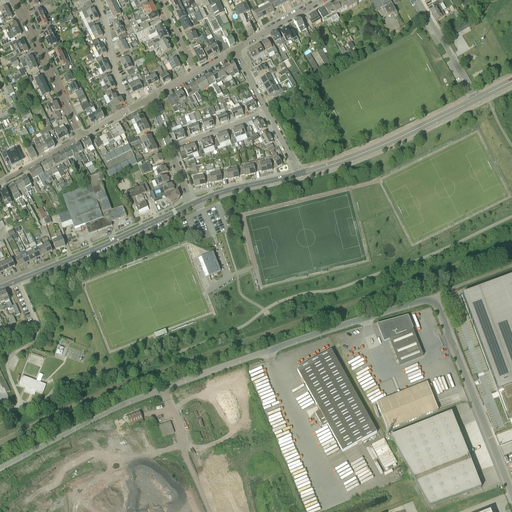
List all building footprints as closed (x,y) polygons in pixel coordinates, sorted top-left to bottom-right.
[(149,5),(147,2),(148,2),(146,0),(138,0),(134,2),(137,9),(137,10),(142,8),(144,7),(149,5)] [(181,0),(171,5),(174,10),(184,5),(183,3),(188,0),(187,0),(181,0)] [(214,33),(221,30),(220,27),(215,17),(210,6),(207,0),(195,0),(200,11),(199,11),(203,19),(204,19),(204,20),(207,19),(214,33)] [(270,4),(273,10),(278,8),(274,0),(273,0),(269,2),(270,5),(270,4)] [(347,11),(352,8),(347,0),(346,0),(345,1),(344,0),(338,0),(338,1),(338,2),(336,3),(336,4),(332,6),(336,14),(342,11),(341,11),(346,9),(347,11)] [(356,3),(361,0),(347,0),(352,8),(357,5),(356,3)] [(368,0),(374,13),(383,8),(383,7),(380,0),(379,1),(378,0),(368,0)] [(391,2),(389,0),(378,0),(379,1),(380,0),(383,7),(383,8),(384,7),(388,17),(393,14),(394,15),(397,13),(393,6),(391,2)] [(467,1),(461,4),(465,10),(471,6),(467,1)] [(219,2),(210,6),(215,17),(219,15),(224,13),(219,2)] [(149,5),(144,7),(142,8),(143,11),(145,11),(146,14),(129,21),(130,25),(136,22),(140,20),(157,13),(152,3),(149,5)] [(248,37),(254,34),(245,14),(250,12),(246,3),(235,9),(246,33),(248,37)] [(111,13),(118,10),(116,4),(109,8),(111,13)] [(270,4),(270,5),(265,7),(269,15),(274,12),(273,10),(270,4)] [(174,10),(176,16),(189,10),(191,9),(189,6),(185,8),(184,5),(174,10)] [(339,19),(336,14),(332,6),(331,5),(324,8),(330,19),(333,23),(339,19)] [(430,11),(433,16),(441,11),(443,10),(440,5),(430,11)] [(0,12),(2,16),(9,12),(7,7),(4,9),(3,7),(0,8),(0,12)] [(86,20),(97,14),(94,9),(92,10),(91,7),(82,12),(86,19),(86,20)] [(263,18),(269,15),(265,7),(259,10),(263,18)] [(327,20),(330,19),(324,8),(318,12),(323,20),(326,18),(327,20)] [(34,16),(37,21),(47,16),(45,12),(43,13),(41,10),(35,13),(36,15),(34,16)] [(118,10),(111,13),(114,18),(121,15),(118,10)] [(179,21),(187,18),(187,17),(193,14),(195,13),(193,10),(190,12),(189,10),(176,16),(179,21)] [(258,21),(263,18),(259,10),(254,13),(258,21)] [(200,21),(203,19),(199,11),(195,13),(193,14),(194,17),(197,16),(200,21)] [(441,11),(433,16),(436,21),(444,16),(441,11)] [(2,16),(0,16),(0,18),(3,24),(10,21),(9,19),(12,18),(9,12),(2,16)] [(157,13),(140,20),(142,23),(150,20),(150,22),(159,18),(157,13)] [(312,26),(321,21),(316,13),(309,17),(311,20),(309,21),(312,26)] [(89,27),(95,25),(93,22),(99,19),(97,14),(86,20),(89,27)] [(42,27),(48,24),(46,21),(49,20),(47,16),(37,21),(39,26),(41,25),(42,27)] [(74,19),(72,16),(59,22),(61,25),(74,19)] [(115,26),(113,27),(115,32),(123,28),(121,23),(124,22),(121,17),(113,21),(115,26)] [(182,26),(189,23),(192,21),(191,19),(189,19),(188,20),(187,18),(179,21),(182,26)] [(306,31),(302,23),(299,19),(294,22),(300,34),(304,40),(308,37),(305,31),(306,31)] [(158,36),(166,32),(163,26),(161,21),(157,23),(156,24),(150,27),(148,24),(139,28),(138,27),(136,22),(130,25),(131,28),(132,28),(134,33),(135,35),(141,32),(146,42),(149,40),(148,37),(157,33),(158,36)] [(4,28),(5,31),(9,29),(11,32),(18,29),(16,23),(4,28)] [(184,32),(192,28),(189,23),(182,26),(184,32)] [(228,23),(223,25),(220,27),(221,30),(230,48),(238,43),(234,36),(231,37),(229,38),(226,31),(231,28),(228,23)] [(93,35),(100,32),(98,26),(96,27),(95,25),(89,27),(93,35)] [(119,36),(120,39),(127,36),(125,31),(131,28),(130,25),(123,28),(115,32),(118,37),(119,36)] [(448,33),(451,38),(465,30),(462,25),(448,33)] [(44,36),(46,41),(57,36),(53,28),(45,33),(46,35),(44,36)] [(10,43),(11,42),(10,40),(21,35),(18,29),(11,32),(7,34),(9,38),(8,40),(1,43),(2,47),(10,43)] [(283,37),(280,39),(281,40),(284,45),(287,43),(287,45),(293,41),(287,29),(281,33),(283,37)] [(206,42),(208,41),(205,35),(198,39),(194,30),(188,33),(189,35),(187,37),(190,43),(195,41),(198,46),(199,47),(200,46),(199,46),(203,44),(204,44),(206,42)] [(92,42),(93,44),(93,45),(99,42),(97,39),(103,36),(100,32),(93,35),(95,40),(92,42)] [(155,45),(164,40),(169,38),(166,32),(158,36),(157,37),(158,39),(147,44),(149,49),(155,45)] [(280,39),(279,36),(276,32),(270,35),(276,46),(279,44),(280,47),(284,45),(281,40),(280,39)] [(54,49),(61,46),(59,43),(57,44),(56,41),(58,40),(57,36),(46,41),(49,46),(51,45),(52,47),(53,46),(54,49)] [(119,49),(127,46),(124,40),(128,39),(127,36),(120,39),(122,42),(117,44),(119,49)] [(209,40),(208,41),(206,42),(214,57),(220,54),(217,49),(212,40),(214,40),(213,38),(209,40)] [(277,52),(275,49),(272,44),(270,39),(269,39),(272,44),(270,45),(267,41),(262,44),(264,47),(265,49),(268,54),(268,55),(273,52),(274,54),(277,52)] [(154,54),(169,46),(166,40),(158,45),(160,47),(152,51),(154,54)] [(16,51),(18,50),(26,46),(23,41),(20,42),(19,41),(12,44),(16,51)] [(99,42),(93,45),(94,46),(97,52),(104,49),(102,44),(100,44),(99,42)] [(206,50),(204,51),(209,60),(214,57),(206,42),(204,44),(203,44),(206,50)] [(265,49),(264,47),(261,49),(259,45),(253,49),(259,59),(268,54),(265,49)] [(19,57),(19,58),(26,54),(25,53),(28,52),(26,46),(18,50),(20,54),(18,55),(16,56),(16,57),(17,58),(19,57)] [(124,57),(131,53),(130,53),(133,52),(132,49),(129,50),(127,46),(119,49),(122,54),(123,54),(124,57)] [(162,53),(163,55),(172,51),(169,46),(154,54),(155,57),(162,53)] [(199,47),(198,46),(194,49),(196,52),(194,53),(200,64),(206,60),(200,46),(199,47)] [(97,62),(103,59),(101,56),(107,54),(104,49),(97,52),(97,53),(99,57),(97,58),(96,59),(97,62)] [(251,63),(259,59),(253,49),(248,51),(250,55),(247,56),(251,63)] [(53,56),(56,61),(66,56),(64,52),(62,53),(60,50),(54,52),(55,55),(53,56)] [(123,67),(131,63),(128,58),(132,56),(131,53),(124,57),(125,59),(120,61),(123,67)] [(280,58),(283,63),(288,60),(285,55),(280,58)] [(61,67),(67,64),(66,61),(68,60),(66,56),(56,61),(58,66),(60,65),(61,67)] [(27,66),(35,63),(32,57),(21,62),(22,65),(26,63),(27,66)] [(101,70),(108,66),(106,61),(104,62),(103,59),(97,62),(98,64),(96,65),(95,67),(96,69),(98,69),(100,68),(101,70)] [(180,67),(176,59),(168,63),(173,71),(180,67)] [(25,71),(26,74),(37,69),(35,63),(27,66),(29,69),(25,71)] [(128,74),(134,71),(131,63),(123,67),(125,71),(126,71),(128,74)] [(233,73),(234,76),(239,74),(232,63),(230,64),(233,68),(231,69),(233,73)] [(232,78),(234,76),(233,73),(231,69),(233,68),(230,64),(225,67),(230,76),(231,76),(232,78)] [(268,70),(265,65),(255,71),(257,75),(268,70)] [(67,84),(76,79),(74,76),(75,76),(76,76),(76,75),(76,74),(76,73),(75,72),(77,72),(77,71),(78,71),(79,68),(79,67),(79,66),(75,68),(70,70),(69,71),(70,74),(64,78),(67,84)] [(102,79),(107,76),(106,73),(110,71),(108,66),(101,70),(98,71),(102,79)] [(157,69),(159,72),(159,73),(161,77),(160,77),(161,80),(164,85),(171,81),(168,77),(167,74),(167,73),(166,71),(163,72),(161,67),(157,69)] [(226,79),(230,76),(225,67),(220,70),(226,79)] [(221,82),(226,79),(220,70),(215,72),(221,82)] [(217,85),(221,82),(215,72),(211,75),(217,85)] [(150,77),(154,85),(159,82),(158,81),(161,80),(160,77),(161,77),(159,73),(150,77)] [(148,85),(149,87),(154,85),(150,77),(149,74),(144,76),(143,75),(140,77),(145,86),(148,85)] [(222,94),(217,85),(211,75),(204,79),(209,88),(210,89),(214,87),(218,95),(215,97),(216,100),(223,97),(222,94)] [(260,80),(263,86),(272,81),(269,75),(260,80)] [(105,86),(113,82),(110,78),(109,78),(107,76),(102,79),(105,86)] [(39,88),(46,85),(42,77),(35,80),(39,88)] [(133,82),(138,92),(143,89),(142,88),(145,86),(140,77),(138,78),(138,80),(133,82)] [(297,86),(292,77),(288,79),(293,88),(297,86)] [(201,93),(209,88),(204,79),(193,85),(198,93),(200,92),(201,93)] [(263,86),(266,92),(275,87),(272,81),(263,86)] [(107,95),(112,93),(111,90),(115,88),(113,82),(105,86),(103,87),(107,95)] [(133,94),(138,92),(133,82),(129,84),(130,87),(129,87),(133,94)] [(78,98),(84,95),(82,90),(79,91),(75,84),(68,87),(72,94),(76,92),(78,98)] [(39,88),(43,97),(50,94),(46,85),(39,88)] [(198,93),(193,85),(188,88),(193,96),(195,95),(199,102),(202,100),(198,93)] [(275,87),(266,92),(269,97),(278,92),(275,87)] [(192,97),(193,96),(188,88),(184,90),(193,105),(196,103),(195,101),(195,102),(192,97)] [(193,111),(195,110),(193,105),(184,90),(180,93),(179,93),(179,94),(175,95),(183,109),(186,107),(184,104),(187,102),(193,111)] [(112,102),(118,99),(115,94),(113,95),(112,93),(107,95),(107,96),(105,97),(108,104),(112,102)] [(179,111),(180,113),(184,111),(183,109),(175,95),(167,100),(175,113),(179,111)] [(115,107),(111,109),(113,113),(119,111),(117,107),(124,103),(121,98),(118,99),(112,102),(115,107)] [(249,102),(253,111),(256,110),(255,109),(258,108),(253,100),(249,102)] [(51,119),(60,115),(58,111),(60,111),(56,102),(48,107),(50,111),(48,112),(51,119)] [(250,112),(253,111),(249,102),(244,105),(248,113),(250,112)] [(91,108),(98,123),(104,119),(102,115),(100,111),(99,112),(99,110),(96,112),(92,104),(89,105),(91,108)] [(235,108),(239,118),(241,117),(241,116),(244,116),(240,107),(236,108),(235,108)] [(91,108),(86,111),(87,114),(89,113),(90,115),(91,115),(91,116),(88,118),(92,126),(98,123),(91,108)] [(236,119),(239,118),(235,108),(230,110),(234,119),(236,118),(236,119)] [(221,114),(224,123),(227,122),(229,121),(226,112),(221,114)] [(222,124),(224,123),(221,114),(216,116),(219,125),(222,124)] [(136,124),(145,120),(143,115),(134,119),(136,124)] [(11,121),(16,133),(25,129),(20,117),(11,121)] [(206,119),(210,128),(212,127),(215,126),(211,117),(206,119)] [(207,129),(210,128),(206,119),(201,121),(205,130),(207,129)] [(138,129),(147,125),(145,120),(136,124),(138,129)] [(255,129),(264,124),(263,122),(262,122),(261,120),(253,124),(255,129)] [(192,125),(195,134),(198,133),(200,132),(197,123),(192,125)] [(264,124),(255,129),(258,133),(266,129),(265,127),(264,124)] [(138,129),(139,129),(141,134),(150,130),(148,125),(147,125),(138,129)] [(193,135),(195,134),(192,125),(187,126),(190,135),(192,135),(193,135)] [(40,134),(42,137),(45,144),(49,151),(55,147),(48,133),(52,131),(49,126),(45,128),(46,129),(40,132),(41,134),(40,134)] [(60,130),(64,138),(69,136),(68,133),(70,132),(68,127),(60,130)] [(125,134),(124,132),(124,133),(121,127),(115,130),(119,137),(121,140),(123,144),(125,142),(124,140),(126,139),(124,135),(125,134)] [(250,137),(249,134),(247,128),(244,129),(243,127),(237,129),(240,137),(241,137),(242,141),(248,139),(249,142),(251,147),(253,147),(252,142),(251,140),(250,137)] [(177,130),(181,139),(183,138),(186,137),(182,128),(177,130)] [(26,129),(24,131),(21,132),(19,133),(21,138),(23,136),(26,135),(28,134),(26,129)] [(236,139),(240,137),(237,129),(232,130),(234,135),(231,136),(234,144),(237,143),(236,139)] [(59,140),(64,138),(60,130),(55,133),(59,140)] [(114,140),(119,137),(115,130),(110,133),(114,140)] [(178,140),(181,139),(177,130),(172,132),(176,141),(178,140)] [(114,140),(110,133),(105,136),(109,143),(111,146),(116,143),(114,140)] [(234,144),(231,136),(228,137),(227,133),(221,135),(224,143),(230,141),(231,145),(234,144)] [(263,142),(271,138),(270,135),(269,133),(260,138),(263,142)] [(143,144),(153,140),(151,135),(141,139),(143,144)] [(220,146),(220,145),(224,143),(221,135),(216,136),(217,140),(214,141),(217,147),(220,146)] [(104,146),(109,143),(105,136),(99,139),(104,146)] [(37,139),(44,154),(49,151),(45,144),(42,137),(37,139)] [(214,147),(215,151),(218,150),(217,147),(214,141),(212,142),(211,138),(205,140),(209,149),(214,147)] [(267,149),(273,146),(272,144),(273,143),(272,140),(273,140),(271,138),(263,142),(265,147),(261,149),(262,151),(267,149)] [(39,156),(44,154),(37,139),(36,140),(34,140),(37,148),(35,149),(39,156)] [(92,154),(95,153),(88,139),(81,143),(88,155),(87,155),(92,162),(95,160),(92,154)] [(98,149),(104,146),(99,139),(94,142),(98,149)] [(146,149),(155,145),(153,140),(143,144),(144,144),(146,149)] [(205,154),(204,151),(209,149),(205,140),(200,142),(201,146),(198,147),(202,156),(202,155),(205,154)] [(7,154),(13,165),(22,161),(18,153),(22,151),(18,143),(14,146),(16,150),(7,154)] [(82,153),(83,152),(79,144),(75,147),(79,154),(85,166),(92,162),(87,155),(84,157),(82,153)] [(200,158),(203,157),(202,155),(202,156),(198,147),(196,148),(195,144),(189,146),(192,155),(198,153),(200,158)] [(146,149),(148,154),(158,150),(156,145),(155,145),(146,149)] [(188,157),(192,155),(189,146),(184,148),(185,151),(179,154),(182,161),(188,158),(188,157)] [(76,156),(79,154),(75,147),(70,149),(74,157),(80,168),(83,167),(77,156),(76,157),(76,156)] [(32,148),(27,151),(30,156),(32,160),(37,157),(32,148)] [(259,150),(260,156),(263,155),(262,151),(259,150),(254,148),(253,148),(254,152),(259,150)] [(71,159),(74,157),(70,149),(64,153),(68,161),(71,166),(75,164),(73,161),(72,162),(71,159)] [(70,167),(71,166),(68,161),(64,153),(58,156),(63,164),(65,162),(68,167),(70,166),(70,167)] [(271,157),(276,166),(277,168),(282,165),(276,154),(271,156),(272,157),(271,157)] [(150,159),(153,166),(163,162),(161,155),(150,159)] [(63,164),(58,156),(51,160),(56,167),(59,173),(59,175),(60,174),(61,177),(65,175),(68,173),(63,164)] [(269,162),(265,162),(265,163),(267,172),(272,171),(272,167),(274,166),(276,166),(271,157),(268,158),(269,162)] [(54,177),(59,175),(59,173),(56,167),(51,160),(45,163),(50,171),(53,176),(54,177)] [(261,172),(261,173),(267,172),(265,163),(265,162),(264,160),(256,161),(258,172),(261,172)] [(255,173),(258,172),(256,161),(248,163),(248,166),(250,175),(256,174),(255,173)] [(54,181),(51,177),(53,176),(50,171),(45,163),(41,166),(48,179),(50,183),(54,181)] [(139,167),(142,176),(152,172),(149,163),(139,167)] [(44,181),(48,179),(41,166),(34,170),(38,178),(38,177),(44,187),(47,186),(44,181)] [(245,177),(250,175),(248,166),(243,167),(243,168),(242,168),(240,168),(241,176),(244,175),(245,177)] [(158,176),(157,176),(158,179),(165,177),(164,174),(168,172),(167,170),(166,170),(165,167),(156,170),(158,176)] [(239,176),(241,176),(240,168),(237,169),(231,170),(233,179),(239,178),(239,176)] [(36,178),(38,178),(34,170),(29,173),(35,184),(38,182),(36,178)] [(211,182),(211,184),(216,183),(214,173),(215,173),(214,170),(206,172),(206,173),(208,183),(211,182)] [(228,180),(233,179),(231,170),(226,171),(223,172),(225,179),(228,179),(228,180)] [(63,195),(68,210),(72,221),(74,229),(85,225),(88,235),(89,235),(104,229),(113,226),(111,222),(127,217),(123,206),(111,210),(101,181),(105,180),(102,172),(89,177),(92,185),(63,195)] [(215,173),(214,173),(216,183),(222,181),(222,180),(225,179),(223,172),(221,172),(215,173)] [(205,184),(208,183),(206,173),(198,174),(198,177),(200,186),(206,185),(205,184)] [(74,183),(77,189),(81,187),(79,183),(87,181),(86,176),(74,183)] [(162,184),(163,187),(170,184),(168,181),(169,180),(168,178),(167,178),(167,176),(165,177),(158,179),(157,180),(159,185),(162,184)] [(24,180),(22,181),(28,193),(29,194),(32,192),(30,190),(33,188),(29,182),(27,178),(26,179),(25,178),(24,179),(24,180)] [(18,183),(26,199),(29,197),(28,194),(28,193),(22,181),(18,183)] [(61,190),(67,187),(65,184),(63,181),(58,184),(61,190)] [(14,186),(22,202),(25,200),(26,201),(27,201),(26,199),(18,183),(14,186)] [(150,192),(148,187),(146,183),(137,187),(138,188),(126,194),(130,201),(133,199),(138,211),(140,215),(149,210),(147,207),(148,207),(142,195),(150,192)] [(166,193),(166,195),(171,193),(172,195),(174,193),(173,190),(174,190),(173,188),(174,188),(173,186),(172,186),(172,184),(170,184),(163,187),(162,187),(164,193),(166,193)] [(23,208),(25,207),(22,202),(14,186),(12,186),(9,189),(16,202),(18,200),(23,208)] [(9,204),(12,203),(6,190),(0,192),(0,193),(5,202),(6,206),(9,204)] [(167,199),(167,200),(172,206),(179,200),(180,198),(177,191),(172,195),(171,193),(166,195),(167,199)] [(42,208),(37,211),(42,220),(44,219),(47,218),(47,217),(42,208)] [(62,224),(72,221),(68,210),(58,214),(62,224)] [(56,237),(61,248),(65,246),(60,232),(56,234),(57,236),(56,237)] [(56,250),(61,248),(56,237),(51,238),(56,250)] [(43,246),(48,256),(50,255),(49,253),(53,251),(49,244),(43,246)] [(45,257),(48,256),(43,246),(38,249),(41,257),(44,255),(45,257)] [(38,258),(41,257),(38,249),(32,251),(37,261),(39,260),(38,258)] [(34,262),(37,261),(32,251),(27,254),(30,262),(33,260),(34,262)] [(221,271),(213,252),(201,257),(209,276),(221,271)] [(27,263),(30,262),(27,254),(21,256),(26,266),(28,265),(27,263)] [(23,267),(26,266),(21,256),(15,259),(19,267),(22,266),(23,267)] [(6,261),(10,271),(13,270),(12,268),(15,267),(11,259),(6,261)] [(8,272),(10,271),(6,261),(0,264),(4,272),(7,271),(8,272)] [(511,417),(511,274),(461,295),(499,391),(501,391),(502,395),(501,395),(503,400),(504,399),(509,412),(508,413),(510,418),(511,417)] [(13,317),(20,314),(16,305),(12,306),(6,292),(1,294),(7,308),(9,308),(10,309),(13,308),(13,309),(15,313),(12,315),(13,317),(13,316),(13,317)] [(399,365),(423,356),(411,326),(410,326),(409,324),(407,323),(405,324),(404,323),(381,332),(383,337),(385,342),(389,340),(399,365)] [(297,370),(300,374),(320,411),(315,413),(323,428),(328,425),(343,452),(377,433),(331,351),(297,370)] [(36,392),(43,395),(46,385),(22,376),(19,386),(25,388),(24,392),(35,395),(36,392)] [(2,383),(4,388),(7,393),(10,391),(6,382),(2,383)] [(387,431),(433,412),(438,411),(427,383),(376,403),(387,431)] [(129,426),(143,421),(139,411),(125,416),(129,426)] [(415,482),(470,460),(451,413),(390,437),(415,482)] [(163,437),(174,433),(170,422),(159,426),(163,437)] [(429,507),(476,490),(481,488),(470,460),(415,482),(429,507)] [(367,479),(364,480),(367,488),(377,484),(376,482),(378,481),(375,473),(367,477),(367,479)]
